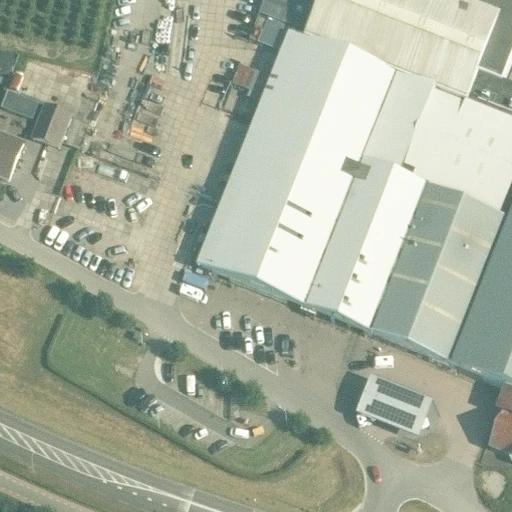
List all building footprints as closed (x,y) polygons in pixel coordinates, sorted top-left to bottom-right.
[(511,0),(321,0),(304,44),(237,215),(395,278),(463,107),(466,108),(478,78),(502,88),(511,63),(511,0)] [(272,0),(262,27),(304,44),(321,0),(272,0)] [(158,56),(175,56),(176,2),(159,2),(158,56)] [(236,85),(253,91),(260,72),(243,66),(236,85)] [(20,97),(49,110),(59,90),(30,76),(20,97)] [(511,92),(502,88),(478,78),(466,108),(463,107),(395,278),(371,340),(505,393),(498,411),(505,413),(490,452),(510,460),(510,461),(511,466),(511,465),(511,92)] [(71,120),(45,110),(32,141),(59,151),(71,120)] [(23,147),(0,137),(0,181),(8,185),(23,147)] [(395,278),(237,215),(213,277),(371,340),(395,278)] [(132,341),(138,344),(142,337),(136,334),(132,341)] [(432,401),(369,377),(354,415),(417,440),(432,401)]
